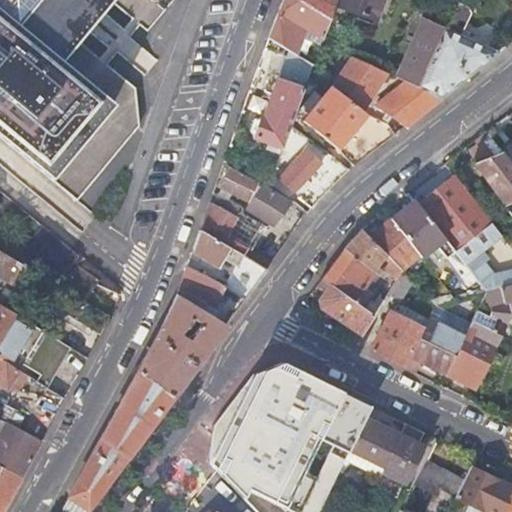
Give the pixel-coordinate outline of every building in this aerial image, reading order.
[(171,0),(0,0),(0,135),(76,199),(139,125),(135,87),(83,43),(114,5),(146,30),(171,0)] [(321,39),(328,20),(295,0),(282,0),(267,37),(284,47),(293,23),(321,39)] [(335,0),(295,0),(328,20),(334,4),(335,0)] [(381,0),(335,0),(334,4),(375,19),(381,0)] [(446,22),(462,29),(470,14),(467,7),(456,2),(446,22)] [(421,74),(443,27),(423,18),(401,64),(421,74)] [(416,87),(439,98),(499,52),(443,27),(421,74),(416,87)] [(312,64),(287,49),(262,115),(261,116),(253,136),(281,146),(310,70),(312,64)] [(315,57),(312,64),(310,70),(315,73),(322,61),(315,57)] [(351,59),(330,87),(360,110),(385,73),(351,59)] [(406,83),(375,105),(404,126),(439,98),(416,87),(406,83)] [(320,99),(312,94),(302,106),(309,113),(303,120),(329,141),(353,165),(394,133),(384,122),(367,115),(360,110),(330,87),(320,99)] [(511,117),(493,130),(501,143),(511,136),(511,117)] [(511,162),(492,137),(473,152),(511,204),(511,162)] [(306,148),(278,177),(292,191),(321,162),(306,148)] [(292,203),(229,165),(217,185),(251,203),(248,209),(276,226),(292,203)] [(421,194),(413,200),(418,206),(420,205),(467,266),(471,263),(493,290),(511,284),(511,275),(498,279),(479,257),(503,238),(454,175),(424,198),(421,194)] [(399,215),(393,220),(421,255),(423,258),(438,246),(448,257),(455,252),(418,206),(413,200),(409,194),(392,207),(399,215)] [(204,223),(201,231),(240,254),(245,247),(226,233),(236,216),(209,202),(202,222),(204,223)] [(393,220),(371,238),(402,270),(421,255),(393,220)] [(72,248),(42,223),(25,244),(61,274),(70,263),(78,253),(72,248)] [(223,286),(243,300),(266,270),(240,254),(201,231),(199,230),(191,252),(229,274),(223,286)] [(348,248),(346,251),(376,274),(378,275),(384,268),(392,276),(388,283),(394,288),(404,272),(402,270),(371,238),(364,230),(348,248)] [(21,263),(0,250),(0,276),(10,282),(21,263)] [(394,288),(388,283),(373,307),(370,305),(366,309),(343,292),(351,282),(363,290),(376,274),(346,251),(323,280),(319,286),(327,291),(320,299),(321,308),(363,335),(394,288)] [(25,266),(21,263),(10,282),(13,285),(21,271),(25,266)] [(34,271),(25,266),(21,271),(30,277),(34,271)] [(183,300),(224,326),(243,300),(223,286),(186,267),(179,288),(188,292),(183,300)] [(466,337),(447,375),(476,389),(511,317),(511,284),(493,290),(488,292),(486,298),(493,306),(492,318),(479,311),(466,337)] [(183,300),(176,296),(68,495),(87,508),(224,326),(183,300)] [(47,387),(69,346),(0,305),(0,358),(18,370),(47,387)] [(97,309),(90,305),(86,312),(93,315),(97,309)] [(425,329),(391,312),(372,351),(405,367),(411,356),(425,329)] [(431,319),(425,329),(411,356),(447,375),(466,337),(431,319)] [(0,385),(6,389),(18,370),(0,358),(0,385)] [(300,370),(282,362),(253,374),(245,385),(215,424),(209,462),(257,511),(319,511),(345,461),(366,418),(372,406),(341,391),(300,370)] [(383,472),(401,435),(366,418),(345,461),(380,478),(383,472)] [(38,446),(40,442),(6,423),(0,433),(0,465),(21,477),(38,446)] [(423,432),(406,424),(401,435),(383,472),(404,482),(423,446),(418,444),(423,432)] [(449,473),(427,462),(416,486),(437,496),(449,473)] [(0,511),(1,511),(7,503),(21,477),(0,465),(0,511)] [(505,511),(511,499),(511,488),(470,469),(455,498),(484,511),(505,511)]
